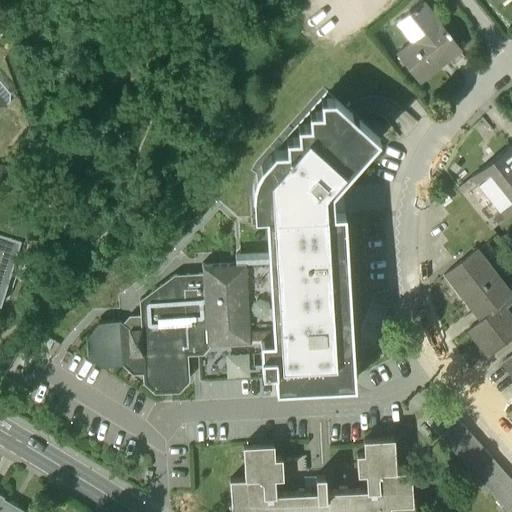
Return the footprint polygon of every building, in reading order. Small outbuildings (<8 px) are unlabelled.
[(446,32),(423,3),(409,14),(424,32),(397,54),(419,82),(420,81),(420,80),(437,66),(436,64),(445,57),(452,66),(463,57),(458,51),(460,49),(449,35),(450,35),(447,31),(446,32)] [(253,219),(265,219),(332,215),(331,190),(380,140),(333,99),(322,99),(323,112),(311,112),(311,124),(297,124),(297,138),(286,138),(286,151),(275,152),(255,175),(252,189),(253,219)] [(511,142),(457,186),(490,227),(511,208),(511,142)] [(332,215),(265,219),(268,261),(235,262),(202,264),(202,273),(205,328),(208,328),(209,342),(255,340),(260,339),(273,339),(274,367),(275,386),(316,384),(355,382),(353,348),(352,330),(346,215),(332,215)] [(21,239),(0,232),(0,247),(17,252),(21,239)] [(17,252),(0,247),(0,303),(0,304),(17,252)] [(511,293),(476,248),(443,275),(479,320),(466,330),(487,356),(511,335),(511,316),(505,308),(511,302),(511,293)] [(235,262),(268,261),(267,251),(234,253),(235,262)] [(202,273),(174,275),(139,301),(140,329),(130,330),(131,358),(122,366),(132,374),(143,374),(142,383),(155,393),(180,392),(189,380),(187,355),(202,354),(208,347),(209,342),(208,328),(205,328),(202,273)] [(119,322),(97,322),(85,336),(86,354),(99,366),(122,366),(131,358),(130,330),(119,322)] [(273,339),(260,339),(261,368),(274,367),(273,339)] [(511,355),(501,363),(511,377),(511,355)] [(511,511),(511,479),(445,407),(426,424),(507,511),(511,511)] [(273,445),(242,447),(243,479),(227,480),(229,511),(389,511),(389,507),(413,505),(411,471),(396,472),(394,438),(362,440),(363,452),(355,452),(356,474),(365,474),(366,491),(326,493),(325,476),(314,477),(315,493),(275,496),(274,479),(283,479),(282,458),(274,459),(273,445)] [(2,498),(0,496),(0,511),(22,511),(1,499),(2,498)]
